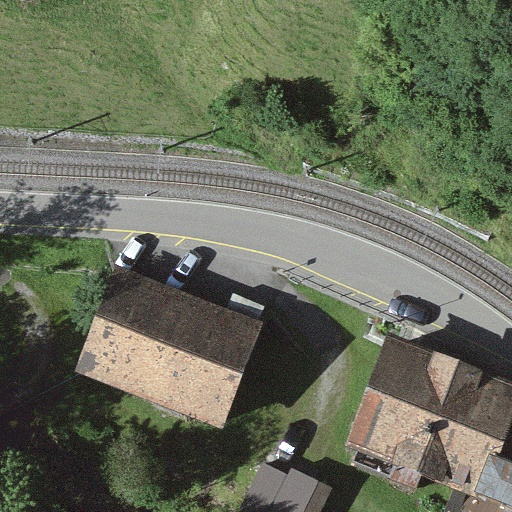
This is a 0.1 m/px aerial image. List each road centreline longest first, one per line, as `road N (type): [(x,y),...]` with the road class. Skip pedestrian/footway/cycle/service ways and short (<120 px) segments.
road 1 (residential): [(511,350),(295,241),(210,225),(0,212)]
road 2 (track): [(0,285),(32,336),(23,381),(0,395)]
